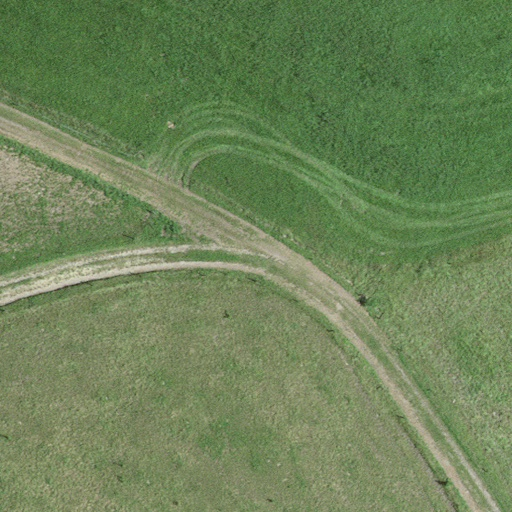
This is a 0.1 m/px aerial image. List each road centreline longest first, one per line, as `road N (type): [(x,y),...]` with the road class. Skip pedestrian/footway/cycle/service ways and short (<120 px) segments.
road 1 (track): [(0,120),(237,216),(366,310),(491,511)]
road 2 (track): [(237,216),(88,229),(0,261)]
